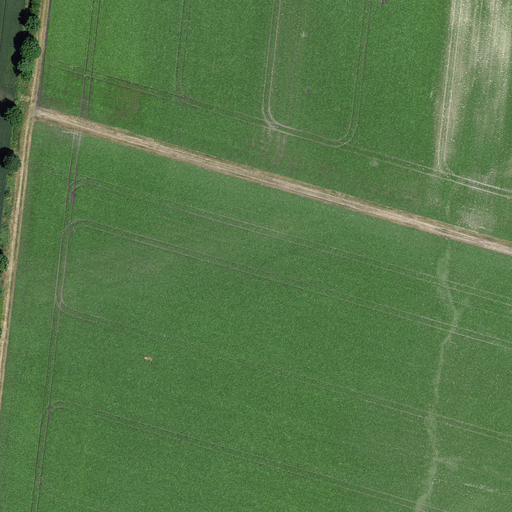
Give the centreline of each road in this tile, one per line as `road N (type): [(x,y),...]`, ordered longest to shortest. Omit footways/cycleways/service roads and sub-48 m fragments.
road 1 (track): [(511,251),(29,107)]
road 2 (track): [(0,378),(29,107)]
